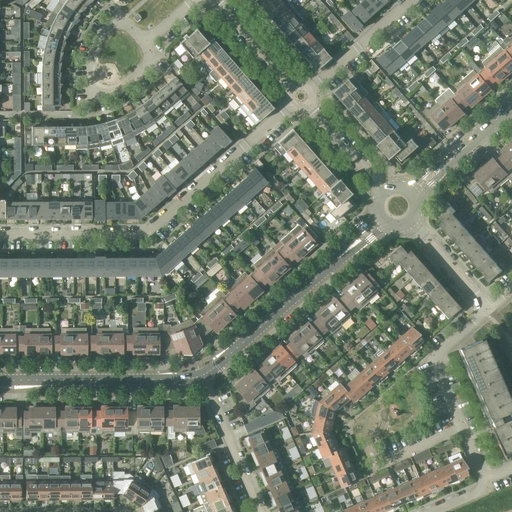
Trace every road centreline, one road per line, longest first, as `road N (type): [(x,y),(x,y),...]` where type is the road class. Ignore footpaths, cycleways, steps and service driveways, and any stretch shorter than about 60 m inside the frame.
road 1 (residential): [(302,97),(150,231),(0,235)]
road 2 (tertiary): [(203,379),(380,222)]
road 3 (tertiary): [(0,382),(203,379)]
road 4 (residential): [(147,41),(157,55),(128,84),(93,90),(96,41),(109,22),(123,20)]
road 5 (residential): [(462,428),(436,357),(489,306)]
road 6 (residential): [(302,97),(411,0)]
road 7 (residential): [(262,511),(203,379)]
road 8 (residential): [(302,97),(216,0)]
road 9 (tertiary): [(417,193),(511,106)]
road 10 (residential): [(381,189),(302,97)]
